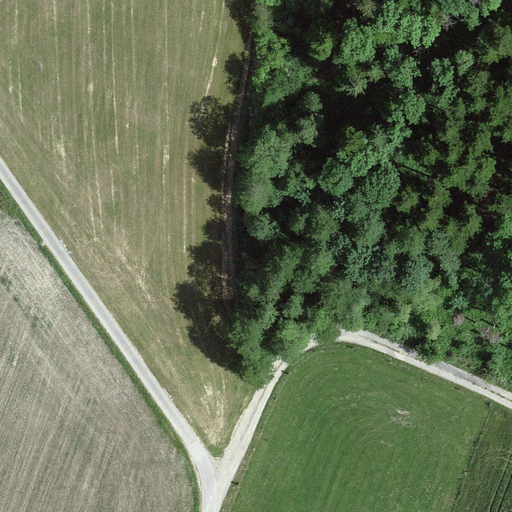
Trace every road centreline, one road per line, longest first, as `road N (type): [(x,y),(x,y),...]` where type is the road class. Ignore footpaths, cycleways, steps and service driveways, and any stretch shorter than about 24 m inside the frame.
road 1 (track): [(211,511),(214,489),(0,171)]
road 2 (track): [(214,489),(268,370),(290,344),(323,329),(356,330),(511,401)]
